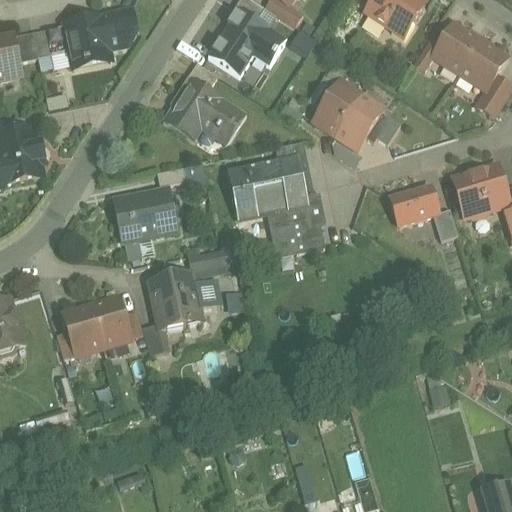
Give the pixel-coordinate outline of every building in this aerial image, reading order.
[(265,13),(245,0),(242,0),(234,13),(239,16),(240,15),(257,26),(265,13)] [(294,0),(271,0),(273,1),(287,10),(288,10),(294,0)] [(378,0),(375,5),(367,18),(393,35),(392,37),(404,45),(414,29),(412,28),(425,8),(412,0),(378,0)] [(287,10),(273,1),(265,13),(295,33),(303,20),(288,10),(287,10)] [(239,16),(209,62),(239,82),(257,55),(274,65),(284,49),(268,38),(270,35),(257,26),(240,15),(239,16)] [(125,18),(63,29),(64,33),(69,58),(72,75),(74,74),(74,72),(90,69),(90,66),(108,63),(109,67),(111,67),(109,56),(131,51),(125,18)] [(481,47),(454,30),(442,48),(432,63),(433,64),(459,81),(481,47)] [(64,33),(33,38),(38,64),(69,58),(64,33)] [(33,38),(14,42),(19,68),(38,64),(33,38)] [(13,40),(0,42),(0,86),(22,82),(19,68),(14,42),(13,40)] [(433,41),(413,71),(424,78),(433,64),(432,63),(442,48),(433,41)] [(481,47),(459,81),(486,98),(496,82),(508,64),(481,47)] [(218,83),(197,69),(187,85),(192,88),(194,86),(209,96),(218,83)] [(511,92),(496,82),(486,98),(477,112),(494,123),(511,95),(511,92)] [(340,87),(337,91),(330,85),(313,110),(321,116),(314,128),(336,142),(362,101),(340,87)] [(209,96),(194,86),(192,88),(166,131),(191,147),(200,132),(228,150),(247,121),(209,96)] [(362,101),(336,142),(358,156),(366,144),(382,119),(384,116),(362,101)] [(401,131),(382,119),(366,144),(374,149),(377,144),(388,151),(401,131)] [(5,139),(0,139),(0,165),(1,170),(0,170),(0,194),(3,194),(6,190),(43,183),(41,171),(46,170),(40,144),(35,145),(33,133),(5,139)] [(303,149),(274,155),(277,166),(297,162),(301,180),(309,178),(303,149)] [(277,166),(228,177),(236,216),(253,212),(255,221),(266,218),(276,265),(325,254),(320,234),(314,235),(301,180),(297,162),(277,166)] [(497,173),(453,186),(465,224),(471,223),(475,225),(484,222),(486,218),(505,212),(508,207),(497,173)] [(182,174),(157,179),(160,194),(185,189),(182,174)] [(430,193),(390,205),(399,232),(433,222),(439,221),(438,220),(430,193)] [(169,198),(114,209),(123,249),(177,238),(169,198)] [(450,216),(438,220),(439,221),(433,222),(441,248),(458,243),(450,216)] [(225,256),(196,262),(199,278),(228,273),(225,256)] [(192,280),(149,288),(159,338),(201,330),(192,280)] [(234,299),(235,318),(247,317),(247,298),(234,299)] [(119,303),(91,311),(104,354),(132,346),(132,345),(124,321),(119,303)] [(10,305),(0,307),(0,362),(1,363),(13,359),(17,352),(24,350),(10,305)] [(91,311),(63,319),(69,338),(76,362),(104,354),(91,311)] [(144,341),(137,318),(124,321),(132,345),(144,341)] [(69,338),(56,342),(64,365),(76,362),(69,338)] [(446,392),(430,396),(434,411),(450,407),(446,392)] [(306,471),(295,474),(305,508),(316,505),(306,471)] [(110,476),(94,481),(97,491),(113,487),(110,476)] [(142,479),(118,487),(120,494),(144,486),(142,479)] [(379,511),(371,483),(356,487),(363,511),(379,511)] [(511,511),(511,503),(508,490),(485,497),(488,511),(511,511)]
